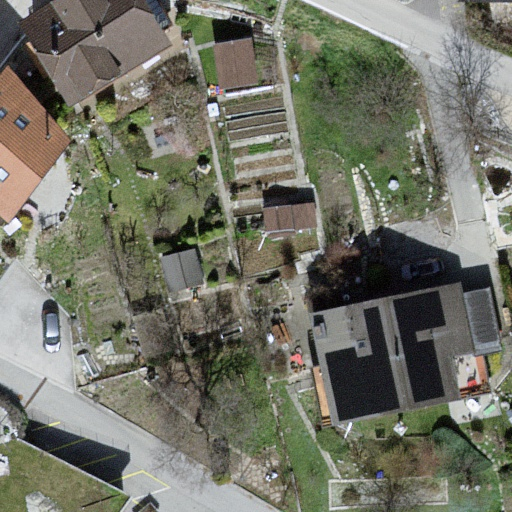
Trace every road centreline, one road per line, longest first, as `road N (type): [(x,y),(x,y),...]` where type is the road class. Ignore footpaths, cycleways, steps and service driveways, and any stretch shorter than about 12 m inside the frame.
road 1 (residential): [(198,511),(0,398)]
road 2 (residential): [(336,0),(511,89)]
